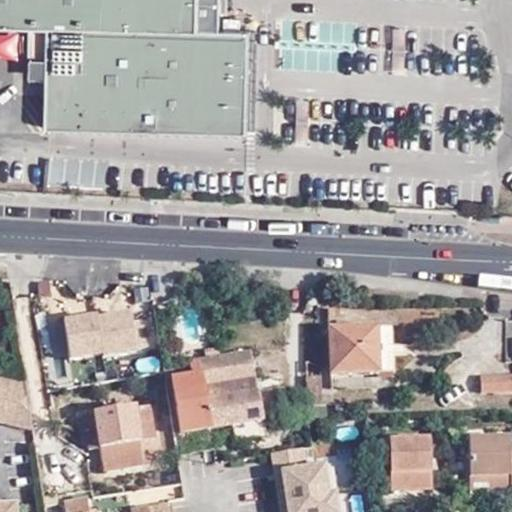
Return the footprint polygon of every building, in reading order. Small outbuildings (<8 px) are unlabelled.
[(0,0),(0,26),(30,27),(30,57),(48,57),(47,128),(248,133),(251,30),(220,13),(220,0),(0,0)] [(228,13),(228,0),(220,0),(220,13),(228,13)] [(311,139),(312,94),(297,94),(296,138),(311,139)] [(84,293),(75,295),(76,299),(70,300),(71,309),(86,306),(84,293)] [(133,307),(65,311),(68,357),(136,353),(133,307)] [(330,377),(378,375),(377,330),(328,333),(330,377)] [(390,331),(377,330),(378,375),(391,375),(390,331)] [(262,418),(287,414),(283,390),(257,395),(249,355),(188,366),(191,379),(171,383),(181,437),(231,428),(235,449),(266,443),(262,418)] [(479,394),(511,392),(511,378),(478,379),(479,394)] [(24,385),(0,379),(0,426),(31,434),(24,385)] [(149,409),(133,411),(139,446),(154,444),(149,409)] [(100,452),(139,446),(133,411),(85,419),(90,454),(100,452)] [(509,502),(511,501),(511,471),(508,471),(507,450),(507,439),(466,440),(467,478),(486,478),(508,477),(508,490),(509,502)] [(391,491),(432,490),(431,470),(428,470),(428,460),(430,460),(430,441),(389,443),(391,491)] [(142,468),(139,446),(100,452),(104,473),(142,468)] [(272,460),(278,506),(330,499),(326,470),(306,473),(303,455),(272,460)] [(486,490),(508,490),(508,477),(486,478),(486,490)] [(467,491),(486,490),(486,478),(467,478),(467,491)] [(338,511),(336,498),(278,506),(279,511),(338,511)] [(89,511),(88,501),(66,505),(66,511),(89,511)]
